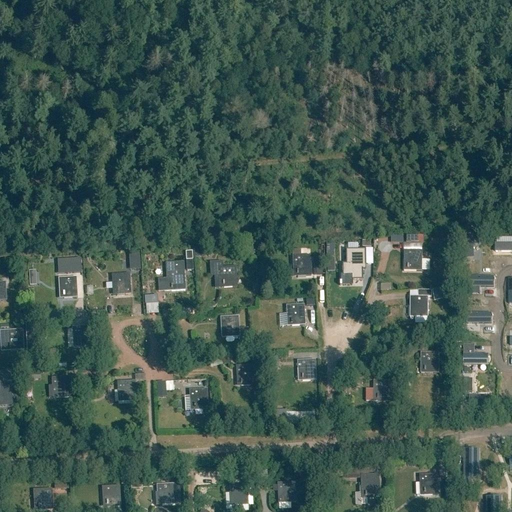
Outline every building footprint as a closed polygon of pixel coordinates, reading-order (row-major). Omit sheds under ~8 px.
[(475,245),(475,264),(485,265),(485,245),(475,245)] [(341,268),(341,273),(342,273),(342,276),(351,276),(351,281),(362,281),(362,266),(365,265),(365,251),(345,251),(346,265),(342,265),(342,268),(341,268)] [(405,252),(405,273),(423,273),(423,252),(405,252)] [(140,270),(139,255),(129,256),(129,264),(133,264),(134,271),(140,270)] [(312,258),(293,258),(294,278),(312,278),(312,258)] [(315,276),(324,276),(324,259),(315,259),(315,276)] [(81,260),(59,261),(60,274),(82,273),(81,260)] [(166,280),(163,280),(164,293),(186,291),(184,263),(165,264),(166,280)] [(237,268),(219,269),(220,290),(239,289),(237,268)] [(130,276),(113,277),(114,297),(131,296),(130,276)] [(77,279),(59,281),(61,300),(78,299),(77,279)] [(470,282),(470,291),(489,291),(490,281),(470,282)] [(410,298),(410,319),(429,319),(429,299),(432,299),(432,292),(419,292),(418,298),(410,298)] [(304,306),(287,307),(288,328),(306,327),(304,306)] [(489,315),(466,315),(466,323),(489,323),(489,315)] [(239,318),(221,319),(222,340),(240,339),(239,318)] [(91,329),(74,330),(75,350),(92,349),(91,329)] [(2,354),(25,352),(23,332),(0,334),(2,354)] [(464,346),(464,366),(488,366),(488,355),(474,355),(474,346),(464,346)] [(421,355),(421,375),(439,375),(439,355),(421,355)] [(316,362),(298,362),(299,383),(317,382),(316,362)] [(255,366),(237,367),(238,388),(256,387),(255,366)] [(10,374),(0,374),(0,406),(11,406),(10,374)] [(499,378),(499,399),(508,400),(508,379),(499,378)] [(70,379),(52,380),(53,400),(71,400),(70,379)] [(464,380),(464,393),(472,393),(472,380),(464,380)] [(158,382),(159,397),(168,397),(168,382),(158,382)] [(391,382),(374,382),(374,403),(391,403),(391,382)] [(135,383),(118,384),(119,404),(137,403),(135,383)] [(189,399),(184,400),(185,412),(190,411),(190,412),(208,411),(207,390),(189,391),(189,399)] [(470,397),(470,407),(489,407),(489,397),(470,397)] [(81,398),(81,409),(91,408),(91,398),(81,398)] [(479,479),(479,450),(463,450),(463,478),(479,479)] [(380,501),(379,480),(379,477),(371,477),(370,472),(347,472),(347,481),(361,480),(362,501),(380,501)] [(257,473),(258,485),(268,484),(268,473),(257,473)] [(438,476),(420,477),(421,498),(439,497),(438,476)] [(139,480),(130,480),(131,490),(139,490),(139,480)] [(296,484),(278,485),(279,505),(297,504),(296,484)] [(175,486),(151,488),(151,498),(157,497),(158,508),(176,507),(175,486)] [(248,487),(230,488),(231,508),(249,507),(248,487)] [(120,488),(103,489),(104,510),(121,509),(120,488)] [(52,492),(34,493),(35,511),(52,511),(54,511),(52,492)] [(501,497),(485,497),(485,501),(485,511),(501,511),(501,501),(501,497)]
